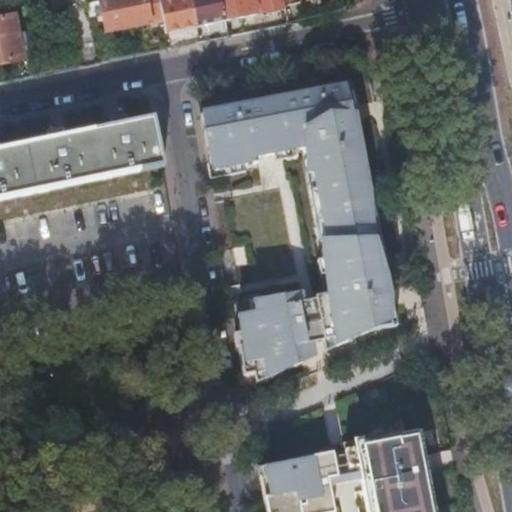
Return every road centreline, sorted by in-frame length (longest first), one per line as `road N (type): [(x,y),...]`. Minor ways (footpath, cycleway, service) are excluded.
road 1 (residential): [(245,511),(166,68)]
road 2 (tertiary): [(446,12),(508,307)]
road 3 (residential): [(446,12),(166,68)]
road 4 (residential): [(166,68),(0,103)]
